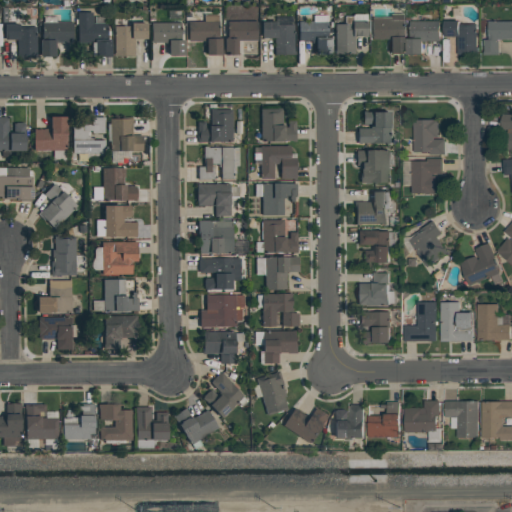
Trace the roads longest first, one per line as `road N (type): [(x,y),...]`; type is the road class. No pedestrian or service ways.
road 1 (residential): [(0,90),(511,84)]
road 2 (residential): [(163,90),(169,372)]
road 3 (residential): [(323,87),(325,369)]
road 4 (residential): [(325,369),(511,368)]
road 5 (residential): [(0,375),(169,372)]
road 6 (residential): [(8,245),(6,376)]
road 7 (residential): [(475,85),(475,206)]
